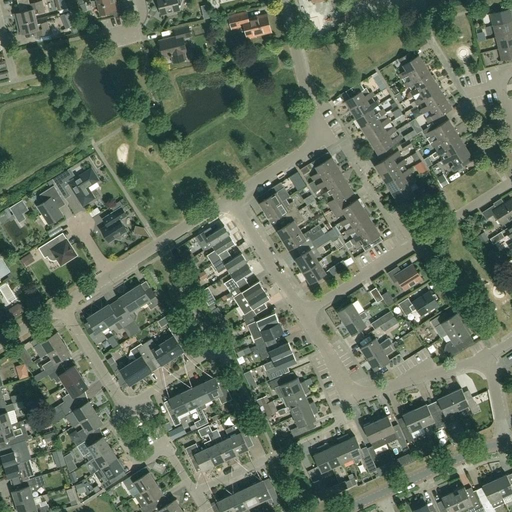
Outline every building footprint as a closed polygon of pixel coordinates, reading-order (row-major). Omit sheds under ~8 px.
[(17,23),(36,19),(35,14),(45,12),(42,0),(29,3),(30,9),(13,13),(14,18),(15,17),(17,23)] [(116,0),(94,0),(91,1),(93,7),(99,5),(100,13),(101,14),(108,12),(113,11),(124,9),(122,2),(117,4),(116,0)] [(157,0),(161,14),(180,9),(177,0),(157,0)] [(493,25),(511,20),(511,18),(511,14),(511,13),(511,3),(508,5),(509,9),(490,14),(493,25)] [(352,18),(349,9),(343,11),(345,16),(339,18),(341,28),(348,26),(346,19),(352,18)] [(255,35),(271,31),(267,15),(248,19),(246,12),(229,16),(232,28),(244,24),(247,37),(250,36),(250,37),(256,36),(255,35)] [(38,24),(36,19),(17,23),(18,30),(17,30),(18,34),(36,30),(37,36),(50,33),(47,21),(38,24)] [(511,20),(493,25),(496,37),(511,33),(511,20)] [(160,41),(164,57),(171,55),(171,56),(173,56),(174,62),(186,59),(184,51),(187,51),(184,38),(191,36),(189,27),(175,30),(177,37),(160,41)] [(511,33),(496,37),(499,49),(511,45),(511,33)] [(511,45),(499,49),(502,60),(511,57),(511,45)] [(401,79),(408,74),(424,64),(419,55),(413,59),(410,52),(399,59),(406,70),(398,75),(401,79)] [(406,88),(409,86),(430,73),(424,64),(408,74),(411,79),(404,84),(406,88)] [(433,75),(432,76),(430,73),(409,86),(412,91),(407,94),(407,97),(408,99),(412,96),(419,91),(435,82),(435,81),(436,80),(433,75)] [(350,98),(345,101),(351,110),(367,100),(374,95),(372,91),(365,96),(361,91),(364,89),(360,82),(346,91),(350,98)] [(435,82),(419,91),(422,96),(415,101),(417,105),(425,100),(441,90),(435,82)] [(423,114),(430,109),(446,99),(441,90),(425,100),(428,105),(420,110),(423,114)] [(446,99),(430,109),(433,114),(425,119),(428,123),(452,108),(446,99)] [(367,100),(351,110),(356,119),(372,109),(380,104),(377,100),(370,105),(367,100)] [(372,109),(356,119),(362,127),(378,117),(385,113),(383,109),(375,114),(372,109)] [(378,117),(362,127),(367,136),(383,126),(391,122),(388,118),(381,122),(378,117)] [(431,143),(454,128),(449,120),(436,128),(434,124),(423,131),(425,135),(428,139),(429,138),(431,143)] [(383,126),(367,136),(373,145),(389,135),(396,130),(394,126),(386,131),(383,126)] [(437,151),(459,137),(454,128),(431,143),(430,143),(433,147),(434,146),(437,151)] [(406,133),(409,139),(416,134),(413,129),(406,133)] [(389,135),(373,145),(378,154),(402,139),(399,135),(392,140),(389,135)] [(444,159),(465,146),(459,137),(437,151),(432,155),(434,159),(438,156),(442,154),(444,159)] [(409,139),(401,145),(404,151),(413,145),(409,139)] [(465,146),(444,159),(441,161),(444,165),(451,160),(454,165),(451,167),(451,169),(453,171),(455,172),(472,161),(469,156),(471,155),(465,146)] [(399,151),(375,166),(381,174),(404,160),(404,159),(397,163),(394,159),(401,155),(399,151)] [(416,152),(415,152),(411,155),(415,161),(419,158),(420,158),(416,152)] [(314,181),(321,176),(338,166),(332,157),(321,164),(318,159),(312,162),(319,172),(311,177),(314,181)] [(404,160),(381,174),(386,183),(404,172),(401,167),(407,164),(404,160)] [(343,175),(338,166),(321,176),(324,181),(317,186),(319,190),(327,185),(343,175)] [(404,172),(386,183),(391,192),(407,182),(404,177),(412,172),(413,172),(410,168),(404,172)] [(91,169),(69,183),(83,205),(94,198),(87,187),(98,180),(91,169)] [(436,178),(439,182),(442,187),(449,183),(445,178),(443,174),(436,178)] [(348,184),(343,175),(327,185),(330,190),(322,194),(325,198),(332,194),(348,184)] [(415,177),(407,182),(391,192),(397,201),(413,191),(410,186),(417,181),(415,177)] [(61,181),(56,184),(59,190),(65,186),(61,181)] [(271,195),(260,203),(265,211),(264,212),(265,212),(282,201),(286,199),(289,197),(286,192),(287,192),(281,182),(268,190),(271,195)] [(354,192),(348,184),(332,194),(335,198),(328,203),(332,210),(347,201),(345,198),(354,192)] [(44,202),(37,206),(49,224),(63,215),(54,201),(61,196),(54,185),(39,195),(44,202)] [(347,201),(332,210),(337,218),(344,213),(347,218),(363,208),(362,205),(364,204),(360,198),(358,199),(349,205),(347,201)] [(14,213),(26,206),(22,199),(10,207),(14,213)] [(282,201),(265,212),(269,220),(270,219),(271,221),(283,213),(286,218),(299,211),(293,201),(289,204),(286,199),(282,201)] [(503,224),(511,217),(511,200),(511,199),(504,204),(505,205),(499,209),(496,204),(483,212),(487,219),(493,215),(496,219),(499,217),(503,224)] [(106,226),(101,229),(109,242),(116,238),(121,239),(122,234),(127,231),(120,220),(127,216),(121,207),(123,206),(120,201),(110,207),(114,212),(108,216),(102,219),(106,226)] [(363,208),(347,218),(340,223),(342,227),(350,222),(353,227),(369,217),(367,214),(369,213),(365,207),(363,208)] [(299,211),(286,218),(289,223),(278,231),(283,240),(300,229),(297,225),(305,220),(299,211)] [(384,213),(378,215),(380,221),(386,219),(384,213)] [(369,217),(353,227),(345,231),(348,235),(355,231),(358,235),(374,225),(369,217)] [(150,236),(150,237),(150,236),(145,226),(144,226),(136,224),(134,233),(150,236)] [(353,239),(351,240),(353,244),(361,239),(364,244),(362,245),(366,250),(373,246),(369,241),(379,235),(380,234),(374,225),(358,235),(355,238),(353,239)] [(210,240),(213,245),(230,234),(225,226),(207,237),(204,231),(195,236),(199,242),(201,245),(210,240)] [(303,234),(300,229),(283,240),(289,249),(309,236),(312,242),(325,233),(322,228),(313,234),(311,229),(303,234)] [(312,242),(315,247),(316,248),(330,239),(331,239),(327,232),(325,233),(312,242)] [(494,244),(504,237),(501,232),(490,239),(494,244)] [(236,243),(230,234),(213,245),(216,250),(208,255),(213,264),(222,259),(219,254),(236,243)] [(484,235),(479,238),(483,243),(488,240),(486,237),(485,238),(484,235)] [(56,260),(60,265),(76,255),(66,239),(60,242),(57,236),(39,248),(45,258),(48,256),(49,258),(50,259),(51,260),(53,260),(54,260),(56,260)] [(296,259),(303,271),(319,261),(323,259),(318,251),(314,254),(311,249),(296,259)] [(31,267),(41,260),(36,253),(26,260),(31,267)] [(225,264),(222,259),(213,264),(218,273),(227,267),(230,272),(247,262),(242,253),(225,264)] [(351,257),(344,261),(343,260),(329,269),(333,276),(347,266),(354,262),(351,257)] [(2,259),(0,259),(0,279),(0,280),(0,278),(11,272),(2,259)] [(326,273),(319,261),(303,271),(311,282),(326,273)] [(225,282),(231,292),(239,286),(236,282),(253,271),(247,262),(230,272),(233,277),(225,282)] [(405,289),(422,279),(413,264),(401,272),(398,266),(388,273),(394,283),(399,280),(405,289)] [(239,286),(231,292),(226,295),(228,298),(233,295),(236,300),(239,305),(265,289),(259,281),(242,291),(239,286)] [(10,302),(20,296),(13,284),(3,290),(10,302)] [(150,309),(155,307),(160,303),(151,289),(146,292),(141,284),(130,291),(139,306),(146,302),(150,309)] [(376,287),(370,291),(377,302),(383,299),(376,287)] [(243,315),(246,320),(256,314),(253,309),(270,298),(265,289),(239,305),(242,310),(245,314),(243,315)] [(119,309),(128,323),(133,320),(132,319),(134,317),(135,315),(132,310),(139,306),(130,291),(119,298),(114,302),(119,309)] [(419,317),(421,316),(438,305),(430,292),(413,302),(414,303),(412,304),(408,298),(399,304),(406,316),(412,312),(414,316),(416,317),(419,317)] [(216,301),(211,293),(204,297),(209,305),(216,301)] [(98,311),(108,326),(114,322),(119,330),(124,326),(129,333),(133,331),(128,324),(128,323),(119,309),(114,302),(109,305),(109,304),(98,311)] [(352,303),(338,312),(345,323),(359,315),(352,303)] [(107,337),(102,330),(108,326),(98,311),(87,318),(87,319),(83,322),(88,329),(87,330),(96,344),(107,337)] [(359,315),(345,323),(353,334),(366,326),(362,319),(367,316),(364,311),(359,314),(359,315)] [(391,311),(380,318),(383,324),(395,317),(391,311)] [(256,314),(246,320),(250,328),(252,334),(280,322),(275,312),(259,319),(256,314)] [(459,313),(457,314),(446,320),(443,314),(432,321),(436,327),(442,323),(448,333),(465,323),(459,313)] [(171,314),(168,315),(162,319),(165,325),(174,319),(171,314)] [(221,317),(217,320),(224,333),(229,330),(221,317)] [(384,331),(398,322),(395,317),(383,324),(381,326),(384,331)] [(254,339),(258,349),(267,345),(265,340),(284,331),(280,322),(252,334),(254,339)] [(448,333),(453,341),(448,344),(450,347),(448,348),(450,351),(446,354),(449,359),(469,346),(464,339),(470,335),(470,334),(471,333),(465,323),(448,333)] [(174,336),(163,343),(172,357),(183,351),(178,342),(183,339),(174,325),(169,328),(174,336)] [(230,330),(224,333),(230,343),(235,340),(230,330)] [(44,333),(30,342),(40,358),(48,353),(63,343),(56,332),(48,338),(44,333)] [(368,359),(392,343),(389,338),(380,344),(376,339),(361,348),(368,359)] [(172,357),(163,343),(156,347),(152,339),(142,345),(151,359),(156,356),(161,365),(172,357)] [(267,345),(258,349),(262,359),(271,355),(274,360),(293,352),(288,342),(270,350),(267,345)] [(70,354),(63,343),(48,353),(52,359),(42,366),(48,375),(62,366),(59,361),(70,354)] [(392,343),(368,359),(375,370),(385,363),(389,369),(390,370),(404,361),(403,359),(400,353),(390,360),(386,354),(393,350),(395,348),(392,343)] [(142,356),(131,363),(140,378),(151,371),(146,362),(151,359),(142,345),(137,348),(142,356)] [(239,357),(251,351),(248,346),(237,351),(239,357)] [(297,362),(293,352),(274,360),(265,364),(267,369),(271,379),(280,375),(278,370),(297,362)] [(140,378),(131,363),(125,367),(122,363),(118,366),(112,357),(107,360),(119,380),(124,376),(130,385),(140,378)] [(24,378),(33,375),(28,362),(19,365),(24,378)] [(66,386),(81,377),(74,366),(65,371),(62,366),(48,375),(51,380),(54,379),(56,383),(62,380),(66,386)] [(279,398),(282,397),(307,386),(305,381),(300,383),(298,377),(285,383),(282,376),(270,381),(273,388),(275,387),(279,398)] [(88,387),(81,377),(66,386),(70,393),(62,398),(65,402),(59,406),(62,411),(77,402),(73,397),(88,387)] [(204,383),(211,399),(218,396),(222,404),(232,400),(225,384),(220,387),(215,378),(204,383)] [(205,402),(211,399),(204,383),(192,389),(202,410),(207,408),(205,402)] [(307,386),(282,397),(286,407),(290,405),(290,406),(307,398),(305,393),(309,391),(307,386)] [(450,393),(457,410),(469,405),(473,413),(478,410),(472,397),(466,399),(461,388),(450,393)] [(188,410),(189,410),(195,407),(201,419),(200,420),(202,425),(208,422),(206,417),(202,410),(192,389),(181,394),(188,410)] [(19,393),(10,396),(13,403),(22,400),(19,393)] [(451,413),(457,410),(450,393),(438,399),(443,410),(438,412),(444,426),(454,421),(451,413)] [(188,410),(181,394),(169,399),(171,404),(166,407),(175,426),(180,424),(177,415),(188,410)] [(309,403),(307,398),(290,406),(294,416),(316,406),(314,401),(309,403)] [(73,426),(80,421),(95,412),(88,401),(80,407),(77,402),(62,411),(73,426)] [(13,403),(6,406),(0,407),(0,411),(1,414),(0,414),(0,427),(19,422),(19,421),(17,421),(14,410),(15,410),(13,404),(13,403)] [(427,404),(415,409),(423,426),(430,423),(433,431),(444,426),(438,412),(432,415),(427,404)] [(319,412),(316,406),(294,416),(299,426),(291,429),(294,436),(306,431),(303,424),(316,419),(314,414),(319,412)] [(408,426),(403,428),(409,442),(415,439),(411,432),(423,426),(415,409),(403,415),(408,426)] [(102,423),(95,412),(80,421),(84,427),(77,433),(80,437),(74,441),(77,446),(91,437),(88,432),(102,423)] [(388,416),(376,421),(386,443),(398,438),(402,448),(408,445),(402,433),(397,435),(388,416)] [(255,421),(249,424),(254,435),(261,432),(255,421)] [(374,449),(386,443),(376,421),(365,426),(373,445),(367,448),(370,455),(373,461),(379,459),(374,449)] [(19,422),(0,427),(0,441),(9,439),(11,445),(10,445),(11,445),(26,441),(25,440),(19,422)] [(225,430),(237,454),(248,449),(244,440),(250,438),(242,422),(225,430)] [(464,429),(458,432),(462,439),(467,437),(464,429)] [(220,436),(215,438),(225,460),(237,454),(225,430),(229,439),(223,442),(220,436)] [(349,434),(343,436),(353,458),(355,463),(359,461),(358,459),(364,456),(363,453),(356,436),(350,438),(349,434)] [(340,443),(335,445),(343,462),(353,458),(343,436),(338,438),(340,443)] [(95,457),(110,448),(103,437),(95,442),(91,437),(77,446),(83,456),(91,451),(95,457)] [(213,446),(206,449),(214,465),(225,460),(215,438),(210,441),(213,446)] [(17,463),(24,461),(21,454),(29,452),(26,441),(11,445),(13,452),(1,456),(5,467),(17,463)] [(328,443),(323,445),(333,467),(343,462),(335,445),(330,447),(328,443)] [(214,465),(206,449),(200,452),(196,444),(185,449),(193,464),(198,462),(202,470),(214,465)] [(333,467),(323,445),(317,448),(319,452),(314,455),(322,472),(333,467)] [(108,464),(117,458),(110,448),(95,457),(90,460),(92,464),(96,471),(102,468),(108,464)] [(70,453),(64,457),(67,464),(74,459),(70,453)] [(364,458),(363,459),(370,473),(377,469),(376,468),(373,461),(370,455),(364,458)] [(94,473),(99,480),(102,479),(104,482),(101,483),(104,489),(118,480),(115,475),(124,469),(123,468),(125,467),(122,462),(120,463),(117,458),(108,464),(102,468),(96,471),(94,473)] [(24,461),(17,463),(5,467),(8,478),(9,478),(20,474),(22,481),(30,479),(29,477),(34,475),(31,466),(29,459),(24,461)] [(141,493),(155,483),(148,473),(140,478),(137,473),(123,482),(128,491),(136,486),(141,493)] [(511,485),(508,475),(507,474),(496,480),(503,496),(511,491),(511,485)] [(22,488),(13,491),(12,491),(16,504),(33,498),(32,493),(30,488),(46,483),(43,475),(41,475),(32,478),(30,479),(22,481),(20,482),(22,488)] [(354,478),(346,482),(345,480),(339,483),(342,490),(349,488),(357,484),(354,478)] [(318,495),(325,492),(319,479),(312,482),(318,495)] [(506,503),(496,480),(484,485),(488,494),(480,497),(486,511),(496,511),(495,507),(505,503),(506,503)] [(263,481),(251,486),(259,503),(259,502),(262,507),(273,502),(274,505),(280,503),(273,487),(267,490),(263,481)] [(86,492),(83,483),(75,485),(78,494),(86,492)] [(135,496),(142,507),(140,508),(142,511),(145,511),(157,504),(154,499),(162,494),(155,483),(141,493),(135,496)] [(251,486),(240,492),(249,511),(254,511),(252,506),(259,503),(251,486)] [(465,487),(454,492),(463,511),(485,511),(483,506),(481,506),(476,496),(470,498),(465,487)] [(67,490),(69,497),(75,495),(73,488),(67,490)] [(249,511),(240,492),(229,497),(235,511),(238,511),(242,510),(243,511),(249,511)] [(463,511),(454,492),(443,497),(444,500),(438,502),(442,511),(463,511)] [(235,511),(229,497),(216,502),(221,511),(219,511),(235,511)] [(35,504),(33,498),(16,504),(19,511),(50,511),(48,504),(41,506),(40,503),(35,504)] [(157,504),(145,511),(180,511),(182,511),(175,500),(160,509),(157,504)]
